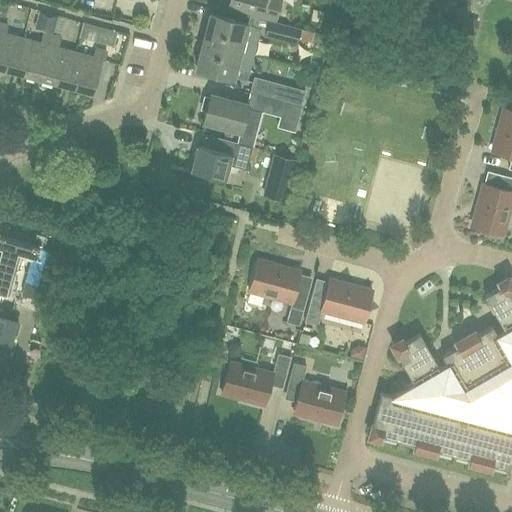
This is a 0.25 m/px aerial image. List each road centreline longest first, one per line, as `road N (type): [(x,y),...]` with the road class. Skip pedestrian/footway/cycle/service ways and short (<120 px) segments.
road 1 (residential): [(0,149),(143,108),(163,82),(181,0)]
road 2 (residential): [(343,457),(395,270)]
road 3 (tertiary): [(277,511),(105,464)]
road 4 (residential): [(511,502),(343,457)]
road 5 (residential): [(443,246),(482,81)]
road 6 (residential): [(395,270),(278,238)]
